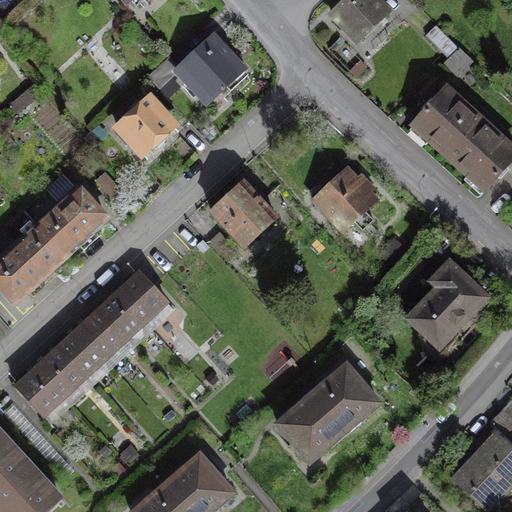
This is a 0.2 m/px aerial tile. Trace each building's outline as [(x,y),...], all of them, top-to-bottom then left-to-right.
[(152,0),(124,0),(137,14),(152,0)] [(406,21),(388,0),(358,0),(339,18),(370,53),(406,21)] [(264,77),(229,34),(182,72),(217,115),(264,77)] [(477,68),(442,34),(428,48),(464,82),(477,68)] [(511,178),(511,140),(457,90),(418,133),(493,199),(511,178)] [(189,135),(157,99),(121,131),(154,167),(189,135)] [(391,209),(352,171),(318,206),(357,244),(391,209)] [(288,224),(253,186),(221,215),(256,253),(288,224)] [(125,226),(93,189),(0,271),(0,279),(29,311),(46,295),(109,240),(125,226)] [(393,250),(383,259),(396,274),(407,265),(393,250)] [(503,306),(460,264),(409,318),(451,357),(503,306)] [(182,310),(148,273),(137,283),(116,302),(89,326),(67,345),(45,365),(31,377),(21,387),(54,424),(182,310)] [(0,331),(5,338),(25,322),(0,291),(0,331)] [(386,406),(356,368),(285,427),(314,466),(386,406)] [(88,481),(28,412),(13,425),(73,494),(88,481)] [(77,511),(81,510),(8,427),(0,433),(0,506),(5,511),(77,511)] [(511,488),(511,444),(499,434),(458,478),(492,510),(511,488)] [(234,511),(250,500),(213,459),(148,511),(234,511)]
